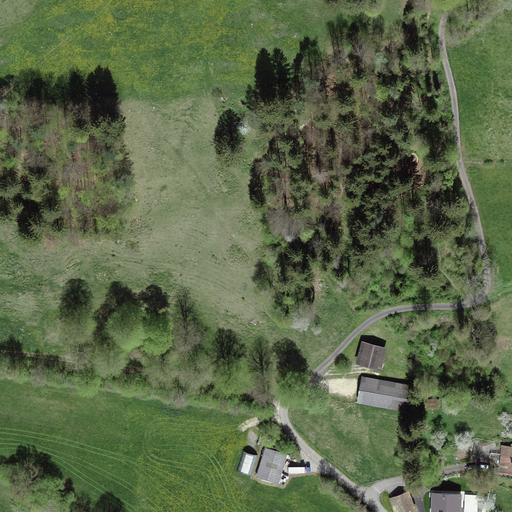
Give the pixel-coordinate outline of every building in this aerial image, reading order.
[(362,342),(358,361),(377,366),(381,347),(362,342)] [(359,400),(406,409),(411,385),(363,375),(359,400)] [(481,455),(482,451),(482,440),(473,440),(473,454),(481,455)] [(482,451),(481,455),(502,458),(501,471),(511,471),(511,446),(503,446),(503,447),(482,451)] [(257,476),(277,482),(285,454),(265,448),(257,476)] [(418,503),(413,491),(392,498),(396,511),(406,511),(414,509),(412,505),(418,503)] [(458,511),(459,496),(433,495),(432,511),(458,511)]
